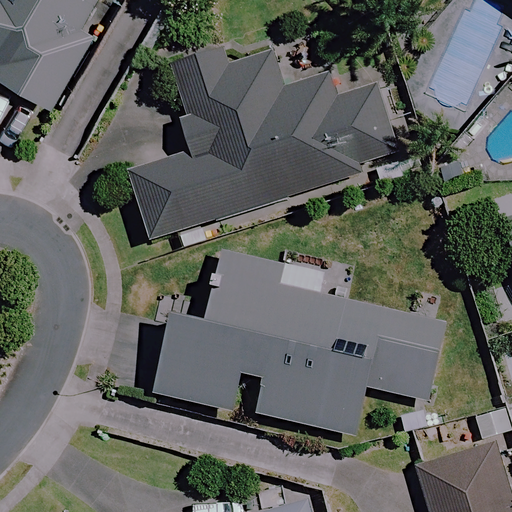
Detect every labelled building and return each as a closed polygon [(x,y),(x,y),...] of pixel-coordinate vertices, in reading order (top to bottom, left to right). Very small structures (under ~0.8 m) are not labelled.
[(44,106),(44,107),(90,33),(79,26),(95,0),(0,0),(0,89),(37,112),(44,106)] [(165,68),(182,121),(167,126),(177,160),(122,177),(144,247),(360,181),(357,170),(396,158),(376,90),(332,104),(324,79),(279,93),(268,56),(222,70),(216,52),(165,68)] [(511,220),(498,225),(511,272),(511,220)] [(440,329),(222,280),(211,331),(166,321),(149,395),(352,441),(363,392),(423,406),(440,329)] [(425,511),(508,511),(489,446),(412,468),(425,511)]
